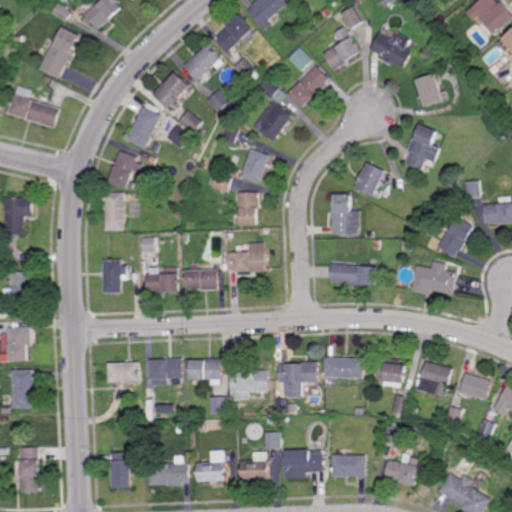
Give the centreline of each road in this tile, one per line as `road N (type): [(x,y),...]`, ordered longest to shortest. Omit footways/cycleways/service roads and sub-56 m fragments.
road 1 (residential): [(82,511),(72,243),(78,174),(117,90),(206,0)]
road 2 (residential): [(75,332),(381,319),(456,330),(511,351)]
road 3 (residential): [(303,322),(305,183),(373,113)]
